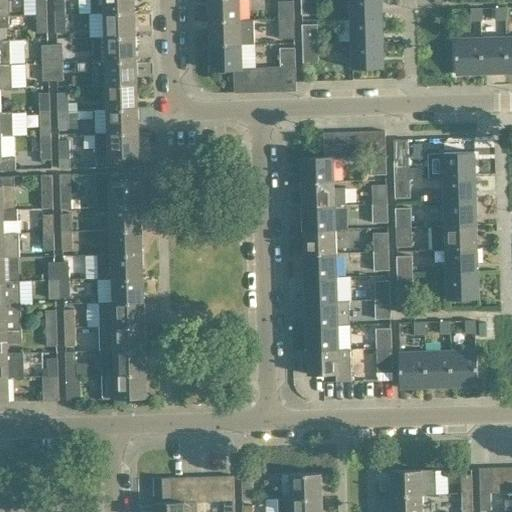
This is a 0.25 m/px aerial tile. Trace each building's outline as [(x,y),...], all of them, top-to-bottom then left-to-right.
[(9,0),(0,0),(0,17),(9,17),(9,15),(10,15),(9,0)] [(47,16),(46,0),(36,0),(37,16),(47,16)] [(65,0),(55,0),(56,15),(66,15),(65,0)] [(136,13),(135,0),(91,0),(92,13),(105,12),(105,14),(136,13)] [(241,20),(239,0),(209,0),(210,21),(241,20)] [(294,0),(278,1),(279,20),(295,19),(294,0)] [(317,14),(316,0),(301,0),(302,14),(317,14)] [(382,18),(381,0),(351,0),(352,19),(382,18)] [(506,7),(496,7),(497,20),(506,20),(506,7)] [(481,19),(480,8),(471,8),(471,20),(481,19)] [(136,37),(136,13),(105,14),(106,38),(136,37)] [(66,33),(66,16),(66,15),(56,15),(56,33),(66,33)] [(47,33),(47,16),(37,16),(37,34),(47,33)] [(0,27),(9,27),(9,17),(0,17),(0,27)] [(382,42),(382,18),(352,19),(353,43),(382,42)] [(295,38),(295,19),(279,20),(279,39),(295,38)] [(253,20),(241,20),(210,21),(211,45),(241,44),(254,44),(253,20)] [(303,24),(304,44),(318,44),(318,23),(303,24)] [(137,60),(136,37),(106,38),(106,61),(137,60)] [(508,69),(507,37),(481,38),(483,69),(492,69),(492,72),(508,71),(508,69)] [(483,69),(481,38),(456,39),(457,73),(458,73),(458,70),(467,70),(467,72),(483,72),(483,69)] [(0,62),(11,62),(11,41),(11,39),(0,39),(0,62)] [(383,66),(382,42),(353,43),(353,67),(383,66)] [(242,68),(241,44),(211,45),(212,69),(234,68),(242,68)] [(319,63),(318,47),(318,44),(304,44),(304,63),(319,63)] [(52,63),(52,46),(42,47),(43,64),(52,63)] [(63,46),(52,46),(52,63),(63,63),(63,46)] [(296,67),(295,47),(280,48),(280,67),(283,67),(296,67)] [(106,61),(93,62),(94,86),(107,86),(138,85),(137,60),(106,61)] [(12,89),(11,62),(0,62),(0,89),(12,89)] [(53,82),(52,63),(43,64),(43,82),(53,82)] [(64,82),(63,63),(52,63),(53,82),(64,82)] [(272,91),(271,67),(259,68),(260,91),(272,91)] [(284,90),(283,67),(280,67),(271,67),(272,91),(284,90)] [(296,90),(296,67),(283,67),(284,90),(296,90)] [(248,92),(247,68),(242,68),(234,68),(235,92),(248,92)] [(260,91),(259,68),(247,68),(248,92),(260,91)] [(139,109),(138,85),(107,86),(108,110),(139,109)] [(49,94),(39,95),(40,112),(50,112),(49,94)] [(69,111),(68,94),(58,94),(58,112),(69,111)] [(139,131),(139,109),(108,110),(109,132),(139,131)] [(1,114),(0,113),(0,137),(2,138),(2,135),(13,135),(12,111),(1,111),(1,114)] [(69,129),(69,111),(58,112),(59,130),(69,129)] [(50,130),(50,112),(40,112),(40,130),(50,130)] [(140,157),(139,133),(139,131),(109,132),(95,133),(96,168),(122,167),(122,157),(140,157)] [(373,157),(372,131),(360,132),(361,157),(371,157),(373,157)] [(385,156),(385,140),(385,131),(372,131),(373,157),(385,156)] [(337,158),(336,132),(324,133),(325,157),(333,157),(333,158),(337,158)] [(349,158),(348,132),(336,132),(337,158),(349,158)] [(361,157),(360,132),(348,132),(349,158),(361,157)] [(2,157),(2,138),(0,137),(0,170),(17,170),(17,157),(2,157)] [(70,142),(60,143),(60,161),(70,161),(70,142)] [(51,161),(51,143),(41,143),(41,161),(51,161)] [(444,153),(445,177),(475,176),(474,153),(444,153)] [(386,174),(385,156),(373,157),(371,157),(371,175),(386,174)] [(334,181),(333,158),(333,157),(325,157),(303,158),(303,182),(334,181)] [(395,161),(395,175),(395,178),(410,178),(409,161),(395,161)] [(71,208),(71,184),(71,173),(61,174),(61,208),(71,208)] [(141,206),(140,181),(130,182),(129,173),(96,174),(96,191),(97,208),(111,208),(111,207),(141,206)] [(43,209),(53,209),(52,174),(42,174),(43,209)] [(3,187),(16,187),(16,176),(0,176),(0,210),(4,211),(4,209),(3,187)] [(476,200),(475,176),(445,177),(446,201),(476,200)] [(410,198),(410,178),(395,178),(395,198),(410,198)] [(345,187),(334,187),(334,181),(303,182),(304,206),(335,205),(335,204),(346,203),(345,187)] [(387,184),(372,184),(372,204),(387,203),(387,184)] [(476,225),(476,200),(446,201),(446,225),(476,225)] [(388,222),(387,203),(372,204),(373,223),(388,222)] [(335,229),(335,205),(304,206),(305,230),(335,229)] [(142,231),(141,206),(111,207),(111,208),(112,232),(142,231)] [(411,207),(396,208),(396,227),(411,226),(411,207)] [(18,219),(18,210),(17,208),(4,209),(4,211),(0,210),(0,232),(5,233),(4,220),(18,219)] [(72,215),(62,215),(62,234),(73,234),(72,215)] [(53,216),(43,216),(44,235),(54,234),(53,216)] [(477,248),(476,225),(446,225),(447,249),(477,248)] [(412,245),(411,226),(396,227),(397,245),(412,245)] [(336,253),(335,229),(305,230),(305,254),(336,253)] [(143,253),(142,231),(112,232),(112,254),(143,253)] [(20,256),(19,236),(19,232),(5,233),(0,232),(0,256),(18,256),(20,256)] [(388,232),(373,232),(374,252),(389,251),(388,232)] [(54,251),(54,234),(44,235),(44,251),(54,251)] [(73,250),(73,234),(62,234),(63,250),(73,250)] [(478,272),(477,248),(447,249),(448,273),(478,272)] [(389,270),(389,251),(374,252),(374,270),(389,270)] [(143,277),(143,254),(143,253),(112,254),(97,254),(98,278),(113,278),(143,277)] [(337,277),(336,253),(305,254),(306,278),(337,277)] [(413,275),(412,256),(397,256),(398,275),(413,275)] [(59,281),(59,263),(49,264),(50,281),(59,281)] [(69,263),(59,263),(59,281),(70,281),(69,263)] [(479,296),(478,272),(448,273),(448,297),(479,296)] [(413,293),(413,275),(398,275),(398,294),(413,293)] [(144,303),(143,278),(143,277),(113,278),(114,301),(99,302),(100,304),(144,303)] [(337,301),(337,277),(306,278),(307,302),(337,301)] [(390,280),(375,280),(375,299),(390,299),(390,280)] [(60,298),(59,281),(50,281),(50,299),(60,298)] [(70,298),(70,281),(59,281),(60,298),(70,298)] [(0,307),(20,307),(19,282),(0,282),(0,307)] [(391,318),(390,299),(375,299),(376,318),(391,318)] [(349,301),(337,301),(307,302),(307,326),(338,325),(350,325),(349,301)] [(145,326),(144,303),(100,304),(101,328),(145,326)] [(0,330),(22,330),(20,307),(0,307),(0,330)] [(57,329),(56,311),(46,312),(47,329),(57,329)] [(75,311),(64,311),(65,329),(76,329),(75,311)] [(466,333),(474,333),(474,320),(466,320),(466,333)] [(449,321),(440,321),(441,333),(449,333),(449,321)] [(425,322),(415,322),(415,334),(425,334),(425,322)] [(339,348),(338,325),(307,326),(308,350),(339,348)] [(145,326),(101,328),(102,351),(146,350),(145,326)] [(376,329),(377,347),(391,347),(391,328),(376,329)] [(57,347),(57,329),(47,329),(47,347),(57,347)] [(76,346),(76,329),(65,329),(65,346),(76,346)] [(0,352),(9,353),(8,342),(22,342),(22,330),(0,330),(0,352)] [(377,365),(392,365),(391,347),(377,347),(377,365)] [(350,349),(339,350),(339,348),(308,350),(308,374),(336,373),(336,382),(351,382),(351,377),(350,349)] [(146,350),(102,351),(103,375),(146,374),(146,350)] [(66,351),(66,358),(67,376),(77,376),(76,351),(66,351)] [(477,385),(476,351),(451,352),(452,383),(461,383),(461,385),(477,385)] [(9,353),(0,352),(0,378),(10,378),(23,378),(22,352),(9,353)] [(452,383),(451,352),(425,353),(426,384),(427,384),(436,383),(436,386),(452,385),(452,383)] [(426,384),(425,353),(400,354),(401,387),(402,387),(402,384),(411,384),(411,386),(427,386),(427,384),(426,384)] [(48,359),(49,375),(43,375),(43,377),(59,377),(58,358),(48,359)] [(147,398),(146,374),(103,375),(104,399),(147,398)] [(77,376),(67,376),(67,399),(67,400),(78,400),(81,399),(81,376),(77,376)] [(59,399),(59,383),(59,377),(43,377),(44,399),(59,399)] [(0,402),(10,402),(10,378),(0,378),(0,402)] [(493,492),(492,467),(479,467),(480,492),(490,491),(490,492),(493,492)] [(505,492),(504,467),(492,467),(493,492),(505,492)] [(436,493),(435,469),(391,470),(391,494),(422,493),(436,493)] [(322,497),(321,472),(290,473),(291,498),(322,497)] [(473,492),(472,474),(461,474),(461,492),(473,492)] [(234,498),(234,475),(220,476),(221,500),(224,499),(234,498)] [(197,500),(196,476),(184,477),(185,501),(197,500)] [(209,500),(208,476),(196,476),(197,500),(209,500)] [(221,500),(220,476),(208,476),(209,500),(221,500)] [(197,511),(197,500),(185,501),(173,501),(172,477),(153,478),(154,511),(197,511)] [(185,501),(184,477),(172,477),(173,501),(185,501)] [(243,482),(243,499),(243,500),(252,499),(252,482),(243,482)] [(491,510),(490,492),(490,491),(480,492),(480,510),(491,510)] [(462,510),(473,510),(473,492),(461,492),(462,510)] [(423,511),(422,493),(391,494),(391,511),(423,511)] [(322,511),(322,497),(291,498),(278,499),(278,511),(322,511)] [(234,511),(235,500),(234,498),(224,499),(224,511),(234,511)]
